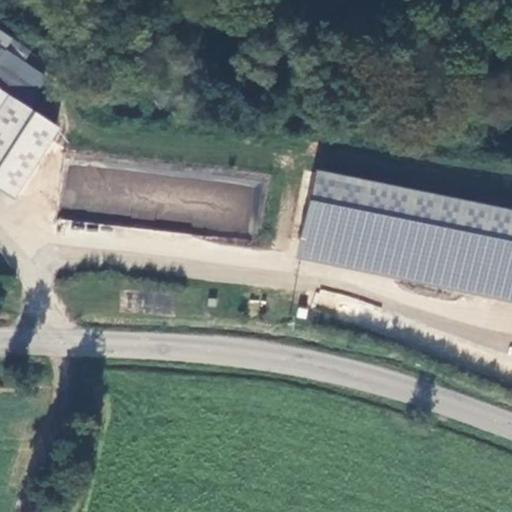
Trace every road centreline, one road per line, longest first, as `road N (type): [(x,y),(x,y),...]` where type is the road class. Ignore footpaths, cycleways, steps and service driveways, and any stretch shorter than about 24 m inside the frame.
road 1 (tertiary): [(511,426),(315,362),(230,347),(0,335)]
road 2 (track): [(292,0),(511,20)]
